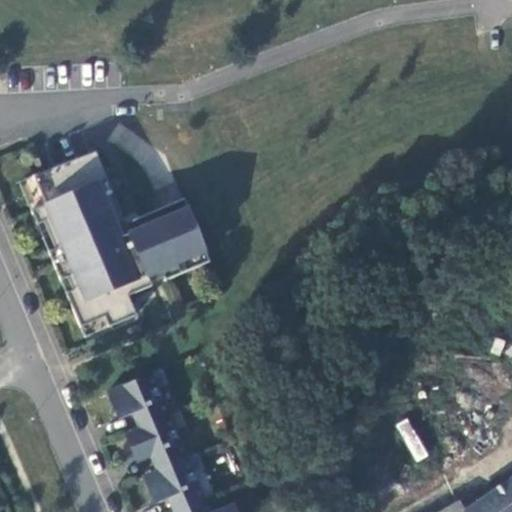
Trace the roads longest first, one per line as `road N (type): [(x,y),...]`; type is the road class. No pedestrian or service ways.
road 1 (residential): [(509,0),(375,19),(181,94),(0,110)]
road 2 (unclassified): [(29,362),(93,511)]
